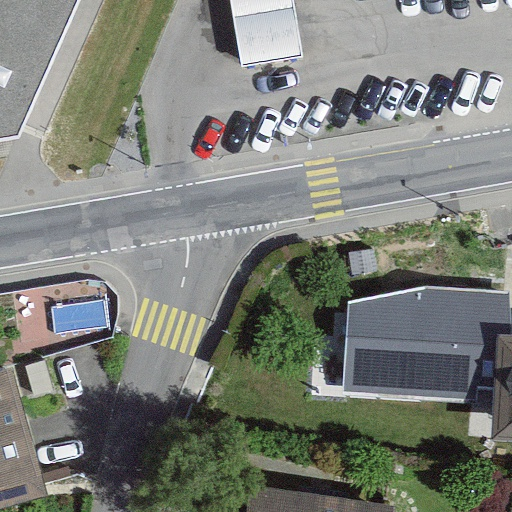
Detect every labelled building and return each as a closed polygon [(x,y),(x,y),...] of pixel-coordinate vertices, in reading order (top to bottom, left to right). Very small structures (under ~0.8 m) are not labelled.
[(0,0),(0,140),(13,138),(75,0),(0,0)] [(304,58),(293,0),(228,0),(241,69),(304,58)] [(374,250),(349,254),(352,274),(377,270),(374,250)] [(425,288),(348,302),(348,312),(344,394),(495,402),(499,336),(511,337),(508,293),(504,293),(425,288)] [(511,337),(499,336),(495,402),(492,441),(511,442),(511,337)] [(0,502),(43,490),(8,364),(0,366),(0,502)] [(393,511),(251,491),(247,511),(393,511)]
